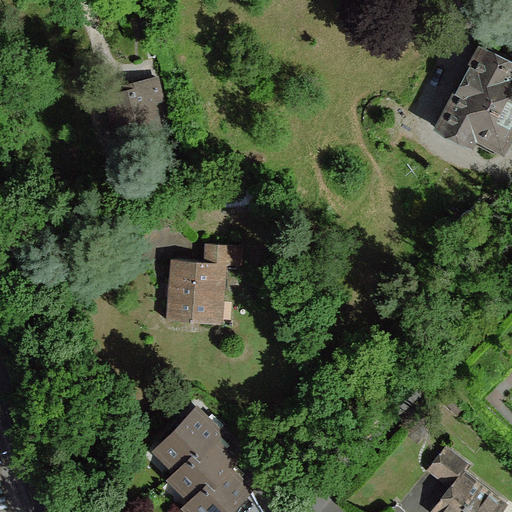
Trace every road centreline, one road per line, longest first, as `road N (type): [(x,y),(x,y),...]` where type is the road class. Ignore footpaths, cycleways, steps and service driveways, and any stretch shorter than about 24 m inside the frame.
road 1 (residential): [(309,511),(511,300)]
road 2 (secondary): [(50,511),(8,387)]
